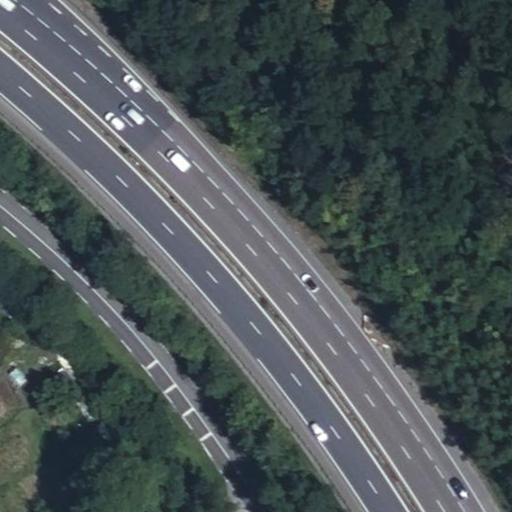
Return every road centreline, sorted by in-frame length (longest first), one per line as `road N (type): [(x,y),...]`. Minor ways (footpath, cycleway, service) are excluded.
road 1 (trunk): [(459,511),(359,360),(276,258),(149,124),(7,0)]
road 2 (trunk): [(0,68),(127,182),(216,278),(390,511)]
road 3 (secondary): [(0,206),(38,234),(135,335),(203,416),(262,511)]
